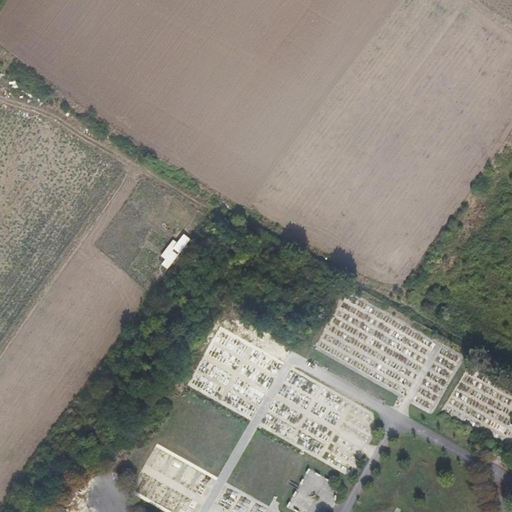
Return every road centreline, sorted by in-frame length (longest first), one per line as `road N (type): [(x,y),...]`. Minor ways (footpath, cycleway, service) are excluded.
road 1 (track): [(0,89),(511,375)]
road 2 (track): [(109,144),(213,0)]
